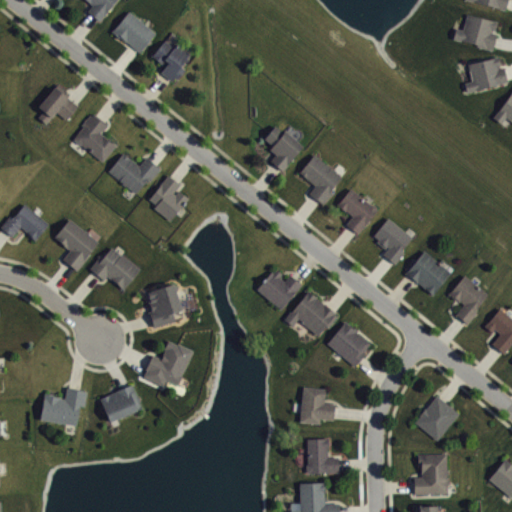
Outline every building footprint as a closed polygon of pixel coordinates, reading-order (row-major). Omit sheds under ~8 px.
[(87,0),(92,4),(87,10),(98,19),(114,0),(87,0)] [(471,0),(504,9),(507,0),(471,0)] [(111,30),(129,9),(155,31),(140,50),(127,40),(126,41),(111,30)] [(452,37),(455,26),(463,29),(467,12),(497,20),(494,29),(492,29),(491,31),(496,33),(491,49),(452,37)] [(151,55),(164,39),(172,46),(176,42),(189,53),(180,64),(184,68),(176,78),(174,77),(171,79),(160,70),(165,64),(163,61),(161,64),(151,55)] [(468,62),(472,78),(464,80),(466,90),(507,80),(503,66),(500,66),(497,55),(468,62)] [(38,116),(43,110),(38,105),(54,85),(55,86),(58,83),(69,92),(67,95),(77,104),(66,119),(55,110),(46,122),(38,116)] [(493,115),(511,89),(511,120),(505,116),(500,122),(493,115)] [(94,112),(92,115),(90,113),(81,124),(83,125),(74,136),(74,139),(102,161),(116,143),(100,131),(106,122),(94,112)] [(264,137),(274,124),(280,128),(283,129),(301,144),(281,170),(269,160),(275,153),(268,148),(272,143),(264,137)] [(123,151),(108,170),(136,191),(147,178),(149,180),(159,167),(146,156),(139,164),(123,151)] [(298,171),(314,152),(340,175),(329,189),(332,191),(322,203),(309,191),(315,184),(298,171)] [(168,173),(149,198),(156,204),(154,207),(169,219),(180,205),(183,204),(188,197),(179,189),(175,193),(173,192),(180,182),(168,173)] [(336,203),(350,187),(370,203),(371,203),(376,206),(376,210),(357,233),(345,223),(351,215),(336,203)] [(0,226),(9,214),(12,217),(24,203),(48,223),(35,239),(28,234),(29,232),(20,225),(12,235),(0,226)] [(387,216),(373,234),(378,238),(376,240),(385,247),(386,246),(388,246),(383,253),(394,262),(404,251),(401,249),(411,236),(387,216)] [(54,235),(69,217),(88,231),(87,232),(97,241),(87,253),(88,255),(76,269),(62,258),(69,249),(54,235)] [(89,267),(100,254),(102,256),(111,246),(120,254),(120,253),(139,268),(123,288),(106,275),(104,279),(89,267)] [(404,271),(424,249),(450,271),(432,294),(423,287),(424,286),(417,281),(415,281),(404,271)] [(256,288),(271,270),(272,271),(274,267),(280,272),(279,275),(284,280),(289,273),(301,283),(279,308),(256,288)] [(448,293),(464,273),(487,293),(476,306),(477,307),(475,309),(476,311),(466,322),(454,313),(463,303),(448,293)] [(145,291),(150,309),(148,310),(153,326),(174,319),(172,312),(173,310),(180,308),(175,290),(177,285),(173,282),(145,291)] [(308,288),(284,317),(291,324),(298,316),(316,334),(324,324),(327,326),(335,315),(333,314),(335,311),(308,288)] [(483,325),(499,306),(511,317),(511,341),(503,353),(491,343),(500,332),(494,328),(491,331),(483,325)] [(326,342),(344,319),(357,329),(356,331),(369,342),(362,351),(364,352),(354,365),(326,342)] [(152,353),(145,368),(146,369),(143,375),(163,384),(166,379),(178,385),(183,376),(180,374),(192,349),(177,342),(176,343),(167,339),(163,348),(164,348),(160,357),(152,353)] [(99,397),(108,420),(142,406),(131,383),(99,397)] [(303,385),(299,420),(319,422),(319,417),(332,418),(334,402),(324,401),(325,387),(303,385)] [(43,392),(39,417),(75,424),(79,404),(84,405),(86,389),(66,386),(64,398),(61,397),(61,396),(53,395),(53,393),(43,392)] [(414,420),(436,438),(458,412),(436,394),(426,407),(425,406),(419,414),(414,420)] [(306,437),(307,462),(306,464),(306,469),(308,472),(337,471),(336,455),(327,456),(327,448),(328,446),(327,436),(306,437)] [(413,475),(413,492),(447,491),(447,483),(447,482),(447,477),(447,476),(447,472),(448,472),(448,468),(446,468),(445,452),(417,453),(417,464),(420,464),(420,472),(422,472),(422,475),(413,475)] [(511,463),(504,457),(488,477),(511,497),(511,463)] [(289,509),(289,511),(338,511),(338,502),(324,503),(323,481),(299,481),(300,509),(289,509)]
